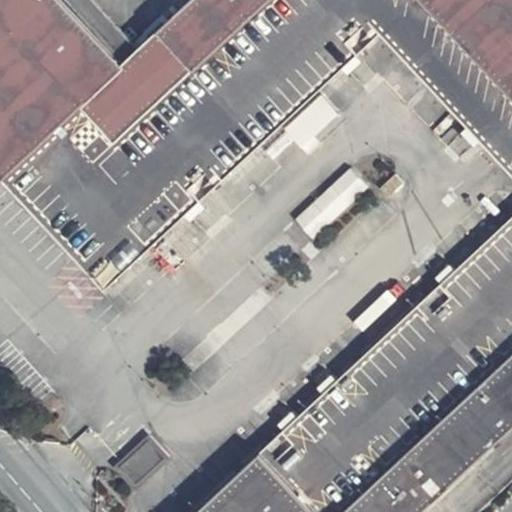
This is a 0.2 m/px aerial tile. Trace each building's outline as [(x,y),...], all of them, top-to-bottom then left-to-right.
[(66,0),(0,0),(0,168),(5,174),(87,98),(121,138),(269,0),(430,0),(511,81),(511,355),(348,511),(318,511),(260,454),(201,511),(421,511),(511,427),(511,0),(192,0),(127,62),(66,0)] [(324,89),(288,127),(307,145),(343,107),(324,89)] [(354,163),(298,215),(318,236),(373,183),(354,163)] [(408,178),(398,166),(378,185),(388,197),(408,178)] [(173,457),(152,436),(124,461),(145,482),(173,457)]
